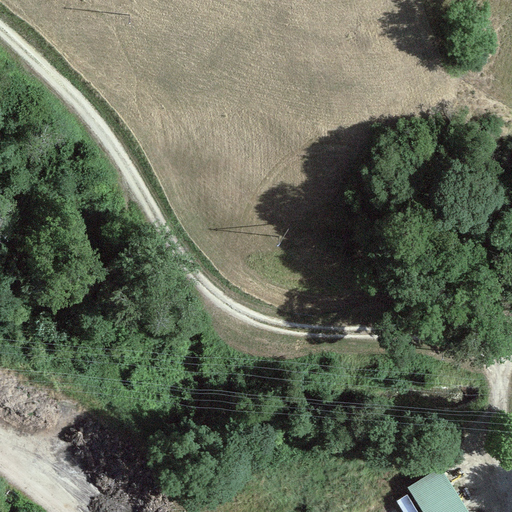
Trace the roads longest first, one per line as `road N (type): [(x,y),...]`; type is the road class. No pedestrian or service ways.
road 1 (track): [(0,37),(106,143),(218,300),(288,328),(457,338),(497,361)]
road 2 (track): [(511,339),(497,361),(498,432),(511,496)]
